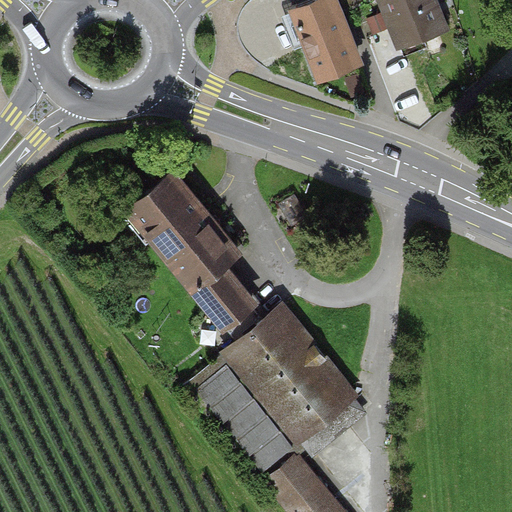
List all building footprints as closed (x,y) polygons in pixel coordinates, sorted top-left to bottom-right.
[(357,62),(332,0),(316,0),(306,4),(290,11),(316,78),(357,62)] [(446,26),(434,0),(379,0),(399,46),(446,26)] [(236,249),(167,167),(119,208),(228,336),(261,307),(222,261),(236,249)] [(357,395),(281,301),(187,376),(263,470),(357,395)] [(344,511),(297,454),(265,480),(290,511),(344,511)]
